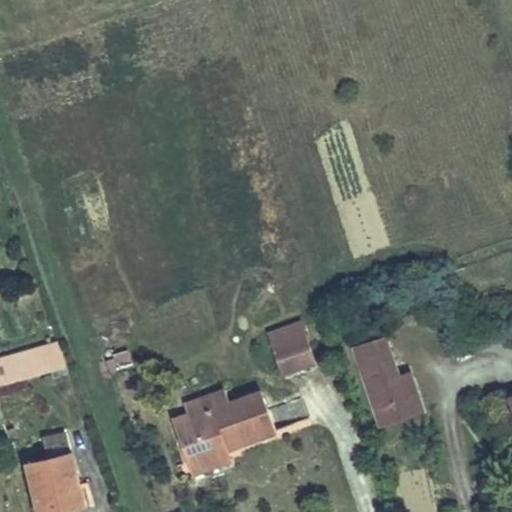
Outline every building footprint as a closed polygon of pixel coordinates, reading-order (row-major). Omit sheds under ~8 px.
[(279,328),(284,341),(315,329),(311,316),(279,328)] [(284,341),(295,370),(326,358),(315,329),(284,341)] [(63,337),(0,355),(0,384),(70,364),(63,337)] [(384,341),(357,350),(383,426),(424,412),(411,373),(397,378),(384,341)] [(183,419),(197,460),(239,446),(288,430),(274,388),(271,389),(239,400),(235,390),(219,395),(223,406),(199,414),(183,419)] [(195,403),(199,414),(223,406),(219,395),(195,403)] [(197,460),(202,473),(243,460),(239,446),(197,460)] [(73,456),(28,465),(37,511),(59,511),(83,507),(73,456)]
